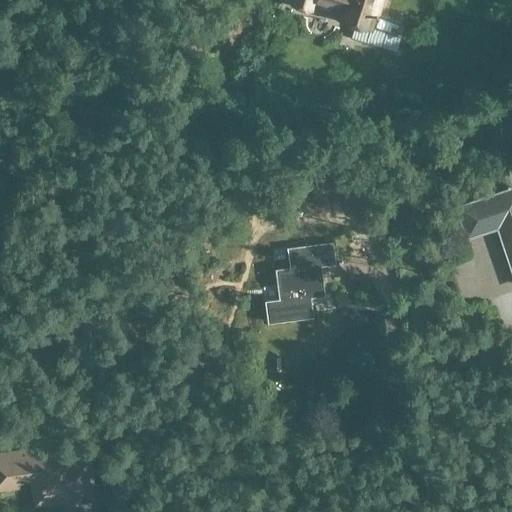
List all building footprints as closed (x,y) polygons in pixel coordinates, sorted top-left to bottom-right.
[(314,2),(340,9),(337,17),(371,27),(378,0),(293,0),(292,3),(312,9),(314,2)] [(511,112),(499,114),(501,138),(511,137),(511,112)] [(288,182),(315,192),(324,167),(296,158),(288,182)] [(501,224),(511,258),(511,201),(509,192),(460,208),(468,235),(501,224)] [(268,324),(314,318),(312,298),(326,296),(322,266),(336,264),(333,242),(287,247),(289,267),(275,269),(279,299),(265,301),(268,324)] [(44,451),(0,455),(0,489),(18,488),(17,484),(33,482),(36,504),(79,499),(72,455),(44,458),(44,451)]
